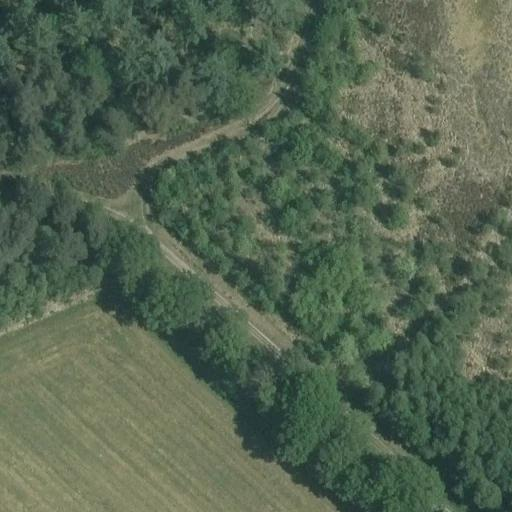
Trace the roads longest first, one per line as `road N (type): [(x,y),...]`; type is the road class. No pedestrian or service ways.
road 1 (track): [(449,511),(155,243),(97,204)]
road 2 (track): [(321,0),(292,97),(260,130),(97,204)]
